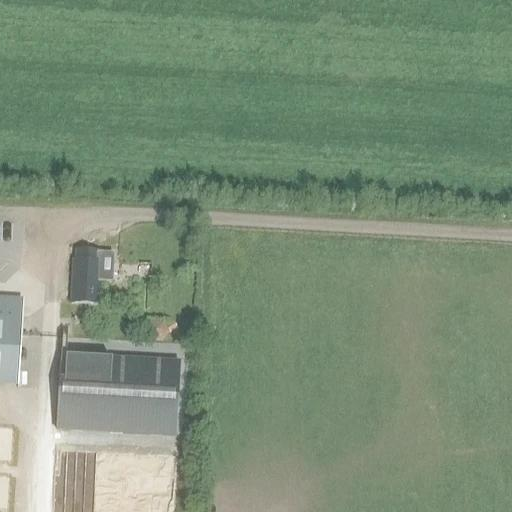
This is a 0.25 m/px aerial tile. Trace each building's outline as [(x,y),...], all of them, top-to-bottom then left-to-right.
[(72,281),(71,304),(100,305),(102,264),(102,254),(75,253),(74,263),(73,263),(72,281)] [(3,303),(4,300),(0,299),(0,387),(18,389),(23,305),(3,303)] [(146,322),(146,338),(165,339),(165,323),(146,322)] [(180,365),(60,358),(56,431),(176,437),(180,365)] [(55,451),(51,511),(174,511),(177,458),(55,451)]
